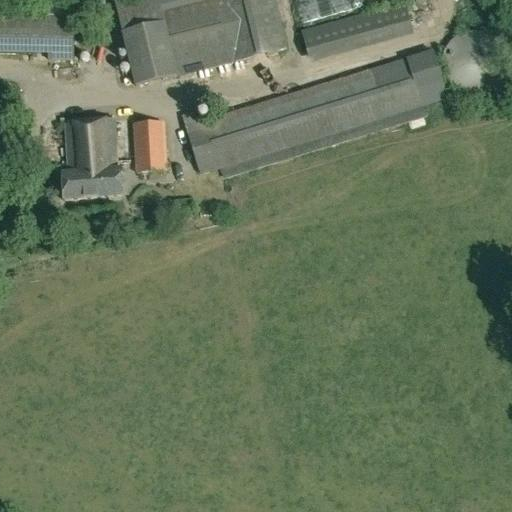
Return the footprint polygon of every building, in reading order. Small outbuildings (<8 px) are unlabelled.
[(114,0),(137,88),(288,50),(274,0),(114,0)] [(302,29),(313,68),(418,38),(409,1),(302,29)] [(0,17),(0,53),(48,55),(48,62),(73,63),(74,19),(0,17)] [(453,41),(446,49),(442,59),(442,69),(444,79),(450,87),(457,93),(458,94),(467,98),(477,98),(487,96),(496,90),(502,82),(506,73),(507,63),(507,62),(505,56),(504,53),(499,44),(491,38),(481,34),(471,33),(461,36),(453,41)] [(427,119),(423,107),(448,100),(433,54),(408,62),(206,123),(203,112),(183,118),(201,177),(220,171),(224,181),(427,119)] [(69,174),(62,174),(65,202),(123,198),(121,169),(120,170),(119,164),(115,122),(65,126),(69,174)] [(168,174),(165,124),(134,126),(136,175),(168,174)] [(103,237),(125,247),(139,219),(117,208),(103,237)]
